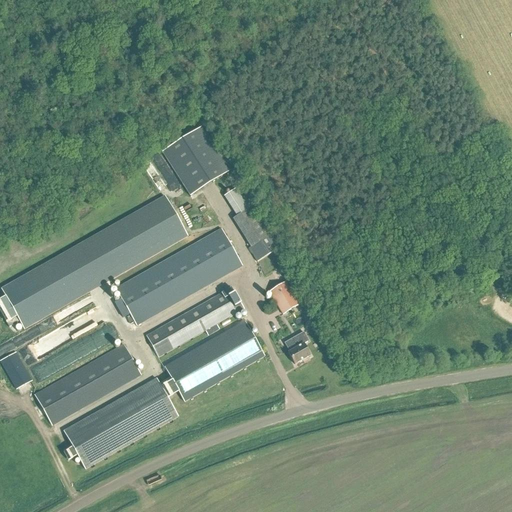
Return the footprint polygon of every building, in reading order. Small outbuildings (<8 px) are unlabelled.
[(230,175),(202,131),(163,155),(191,199),(230,175)] [(224,197),(236,217),(254,207),(241,186),(224,197)] [(5,298),(0,300),(0,309),(7,322),(16,317),(23,331),(187,238),(164,198),(1,290),(5,298)] [(136,328),(242,268),(221,231),(115,291),(136,328)] [(268,293),(282,316),(300,306),(286,282),(268,293)] [(296,283),(290,286),(300,304),(306,300),(296,283)] [(242,311),(231,290),(145,338),(157,359),(242,311)] [(46,371),(125,334),(119,321),(40,358),(46,371)] [(51,334),(55,342),(64,336),(69,344),(79,338),(71,323),(51,334)] [(164,370),(172,384),(162,389),(168,400),(178,395),(183,405),(263,360),(244,324),(164,370)] [(284,344),(289,354),(287,355),(294,367),(310,358),(303,346),(308,343),(302,333),(284,344)] [(139,376),(122,346),(33,395),(50,426),(139,376)] [(84,470),(177,418),(168,400),(162,389),(156,380),(62,432),(84,470)]
